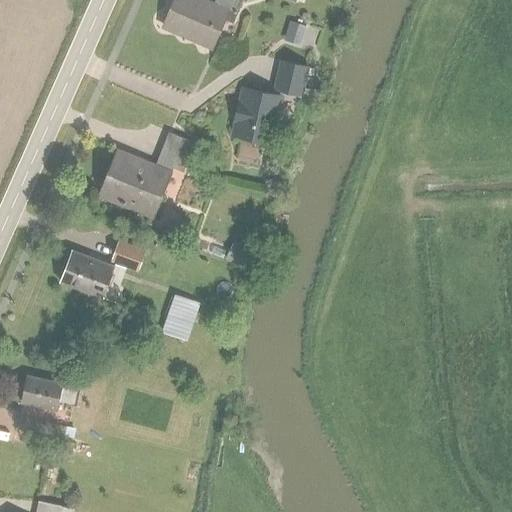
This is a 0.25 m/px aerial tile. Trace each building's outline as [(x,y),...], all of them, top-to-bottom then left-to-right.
[(219,47),(235,8),(215,0),(177,0),(166,25),(219,47)] [(295,16),(288,35),(301,40),(308,21),(295,16)] [(295,95),(246,84),(235,134),(284,145),(295,95)] [(177,167),(120,147),(102,199),(159,219),(177,167)] [(120,263),(78,247),(64,283),(107,299),(120,263)] [(168,332),(191,337),(199,300),(176,295),(168,332)] [(61,409),(66,378),(28,372),(24,403),(61,409)]
